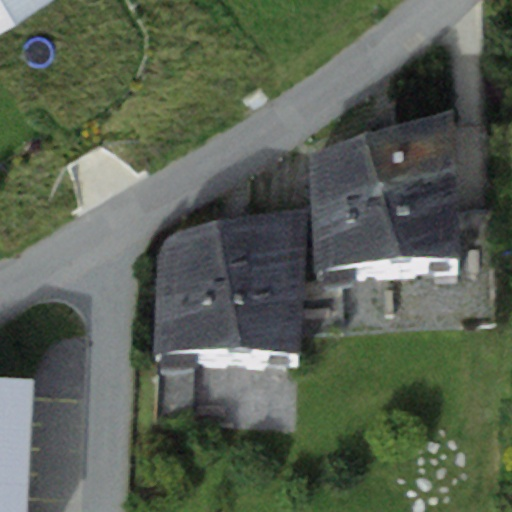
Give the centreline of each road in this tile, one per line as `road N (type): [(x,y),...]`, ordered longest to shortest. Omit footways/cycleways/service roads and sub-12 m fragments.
road 1 (residential): [(81,242),(324,93),(444,0)]
road 2 (residential): [(100,511),(108,317),(97,268),(81,242)]
